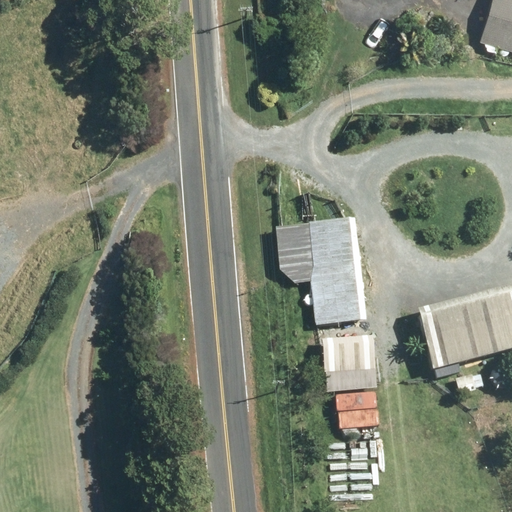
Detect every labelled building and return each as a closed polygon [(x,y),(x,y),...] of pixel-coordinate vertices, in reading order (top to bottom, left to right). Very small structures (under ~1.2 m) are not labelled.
[(511,0),(482,0),(472,42),(511,52),(511,0)] [(353,323),(346,220),(303,223),(303,229),(267,231),(271,281),(304,278),(307,326),(353,323)] [(511,283),(403,312),(419,373),(511,348),(511,283)] [(365,334),(313,341),(320,397),(372,390),(365,334)] [(477,372),(448,382),(454,397),(482,386),(477,372)] [(451,444),(464,470),(486,459),(469,427),(454,435),(457,442),(451,444)]
